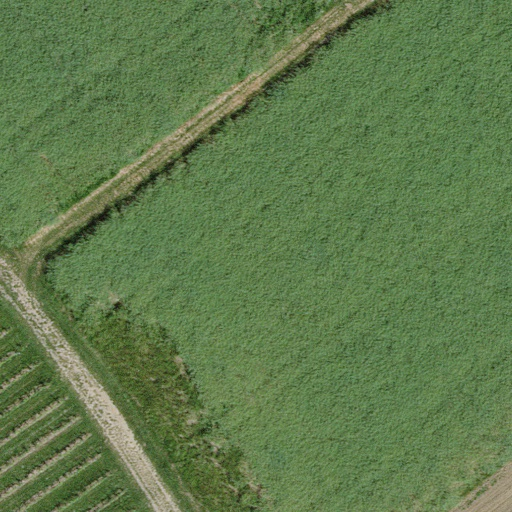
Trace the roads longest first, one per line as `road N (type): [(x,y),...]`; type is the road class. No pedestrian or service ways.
road 1 (track): [(22,282),(379,0)]
road 2 (track): [(191,511),(110,389),(0,255)]
